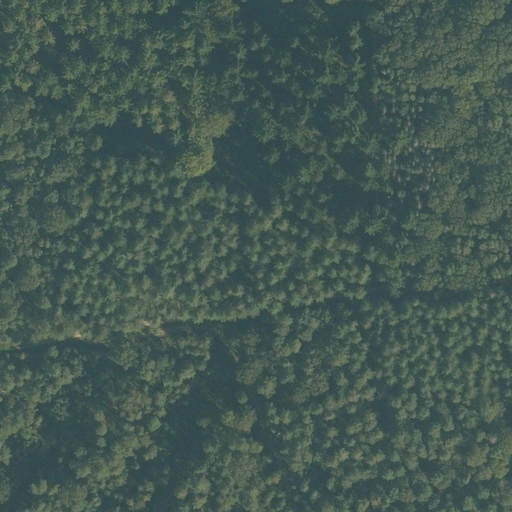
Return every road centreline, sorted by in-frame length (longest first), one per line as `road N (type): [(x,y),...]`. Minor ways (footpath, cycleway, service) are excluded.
road 1 (track): [(43,327),(90,109),(61,81),(0,74)]
road 2 (track): [(380,288),(69,337)]
road 3 (track): [(380,288),(373,0)]
road 4 (track): [(511,275),(380,288)]
